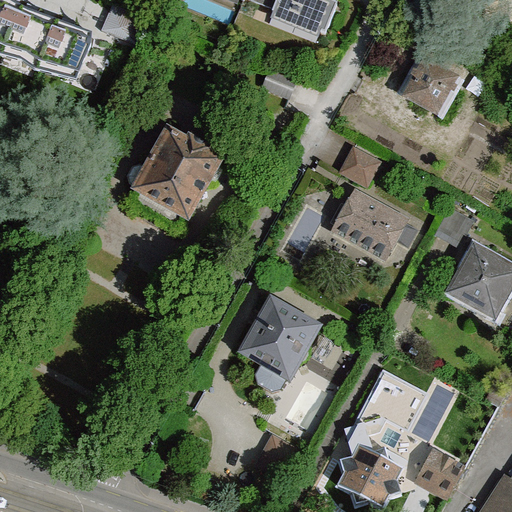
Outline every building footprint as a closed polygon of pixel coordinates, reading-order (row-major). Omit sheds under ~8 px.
[(90,26),(23,0),(0,0),(0,30),(75,61),(90,26)] [(235,17),(239,7),(221,0),(195,0),(195,2),(235,17)] [(278,0),(251,0),(275,10),(278,0)] [(338,5),(325,0),(278,0),(275,10),(274,14),(326,36),(338,5)] [(147,20),(121,10),(110,36),(137,47),(147,20)] [(421,62),(403,95),(442,116),(461,83),(421,62)] [(221,162),(170,134),(137,191),(188,220),(221,162)] [(355,151),(342,174),(368,189),(381,164),(355,151)] [(357,196),(336,232),(386,259),(405,223),(357,196)] [(475,221),(452,209),(438,232),(461,245),(475,221)] [(462,271),(449,295),(480,312),(505,305),(511,291),(511,268),(499,261),(462,271)] [(320,327),(272,302),(243,354),(291,382),(320,327)] [(367,412),(414,429),(430,387),(383,369),(367,412)] [(300,455),(274,440),(260,467),(286,481),(300,455)] [(373,454),(360,447),(353,459),(341,462),(345,475),(339,487),(353,494),(356,507),(370,503),(383,510),(389,498),(402,494),(398,482),(404,470),(390,463),(386,450),(373,454)] [(430,457),(417,481),(449,498),(463,474),(430,457)] [(511,511),(511,481),(510,480),(487,511),(511,511)]
